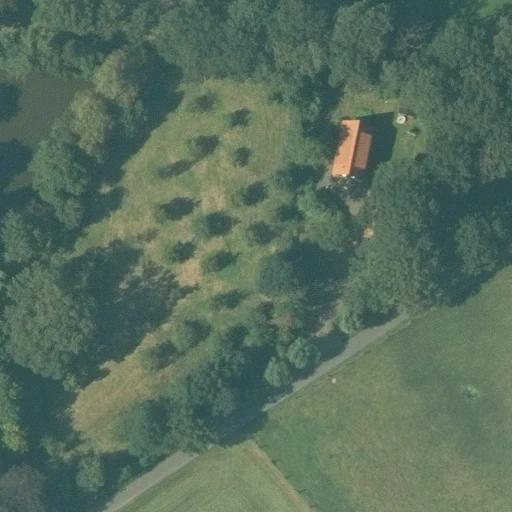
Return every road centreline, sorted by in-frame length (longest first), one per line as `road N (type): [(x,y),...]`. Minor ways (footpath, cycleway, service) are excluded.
road 1 (residential): [(107,511),(511,242)]
road 2 (track): [(48,0),(464,74),(511,66)]
